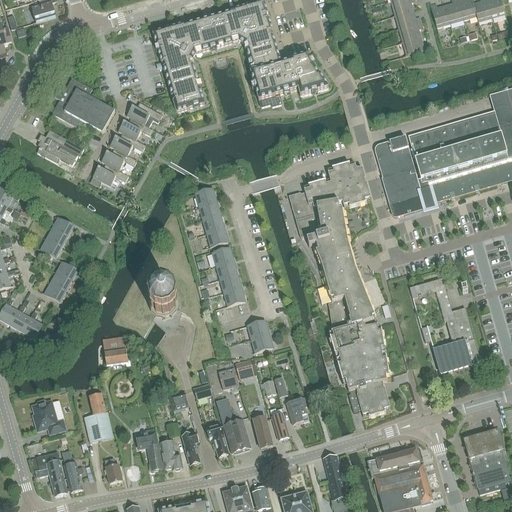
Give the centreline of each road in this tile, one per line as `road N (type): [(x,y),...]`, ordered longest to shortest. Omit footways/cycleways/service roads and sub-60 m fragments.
road 1 (tertiary): [(55,511),(296,461),(432,420)]
road 2 (residential): [(223,328),(267,310),(238,193),(364,148)]
road 3 (residential): [(83,176),(121,106),(99,24)]
road 4 (unclassified): [(358,130),(307,0)]
road 5 (residential): [(362,142),(485,108)]
road 6 (tertiary): [(9,118),(45,51),(83,28)]
